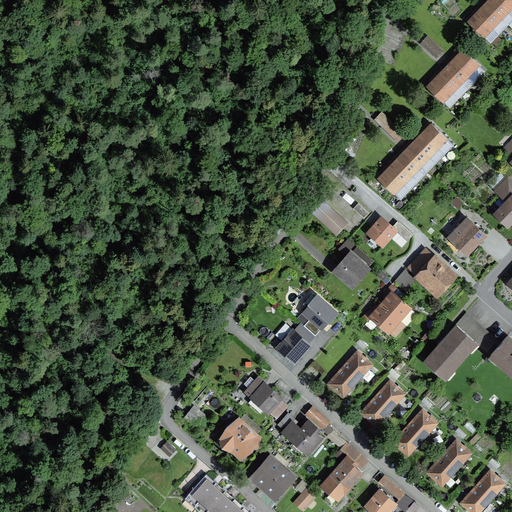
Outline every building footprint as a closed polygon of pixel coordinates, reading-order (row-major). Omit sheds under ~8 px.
[(511,11),(500,0),(484,0),(483,1),(508,24),(511,19),(511,11)] [(511,0),(500,0),(511,11),(511,0)] [(483,1),(475,10),(499,33),(508,24),(483,1)] [(475,10),(466,19),(484,36),(485,36),(491,42),(499,33),(475,10)] [(499,46),(504,39),(498,35),(493,42),(499,46)] [(437,57),(442,51),(427,36),(421,42),(437,57)] [(451,57),(475,80),(484,72),(478,66),(478,65),(461,47),(451,57)] [(443,66),(467,89),(475,80),(451,57),(443,66)] [(434,75),(458,98),(467,89),(443,66),(434,75)] [(444,101),(450,106),(458,98),(434,75),(425,84),(443,101),(444,101)] [(404,135),(381,113),(376,118),(398,141),(404,135)] [(420,130),(444,154),(452,145),(446,139),(447,139),(429,121),(420,130)] [(411,139),(435,162),(444,154),(420,130),(411,139)] [(402,148),(426,172),(435,162),(411,139),(402,148)] [(394,157),(418,180),(426,172),(402,148),(394,157)] [(385,166),(409,189),(418,180),(394,157),(385,166)] [(395,192),(401,198),(409,189),(385,166),(376,176),(394,193),(395,192)] [(490,208),(507,224),(511,218),(511,180),(508,177),(496,190),(507,201),(506,202),(509,204),(503,211),(495,203),(490,208)] [(336,232),(346,222),(323,201),(314,211),(336,232)] [(480,239),(485,235),(467,217),(449,236),(465,252),(479,238),(480,239)] [(383,245),(396,230),(407,240),(413,234),(399,222),(394,228),(381,218),(369,232),(383,245)] [(347,239),(339,248),(344,253),(353,244),(347,239)] [(438,292),(453,276),(424,249),(409,265),(438,292)] [(352,284),(367,268),(351,254),(336,270),(352,284)] [(382,270),(378,275),(383,280),(387,275),(382,270)] [(405,270),(400,275),(411,284),(416,279),(405,270)] [(400,275),(396,280),(406,290),(411,284),(400,275)] [(388,296),(382,304),(399,319),(410,307),(393,292),(396,288),(392,284),(384,293),(388,296)] [(328,323),(337,313),(317,295),(310,303),(311,304),(304,312),(311,318),(304,325),(315,335),(327,322),(328,323)] [(389,331),(399,319),(382,304),(375,311),(371,307),(364,316),(368,320),(371,316),(389,331)] [(444,377),(476,341),(487,352),(497,340),(466,313),(456,324),(457,325),(425,360),(444,377)] [(293,361),(310,343),(294,329),(289,336),(287,334),(282,340),(283,341),(278,348),(293,361)] [(511,373),(511,339),(507,335),(491,354),(511,373)] [(343,367),(357,380),(372,364),(357,351),(343,367)] [(329,383),(343,396),(357,380),(343,367),(329,383)] [(376,396),(390,409),(404,393),(390,380),(376,396)] [(268,410),(280,396),(265,383),(253,397),(268,410)] [(362,412),(376,425),(390,409),(376,396),(362,412)] [(193,406),(184,417),(196,426),(204,415),(193,406)] [(328,424),(330,421),(313,406),(309,410),(327,425),(324,428),(330,433),(333,429),(328,424)] [(408,425),(422,438),(437,422),(422,409),(408,425)] [(260,434),(263,430),(245,413),(223,438),(232,447),(230,449),(239,457),(251,444),(253,446),(257,446),(260,435),(260,434)] [(293,422),(281,435),(290,443),(292,441),(304,452),(306,449),(308,452),(320,438),(312,430),(315,426),(309,421),(301,429),(293,422)] [(394,441),(408,454),(422,438),(408,425),(394,441)] [(442,456),(456,468),(471,452),(456,440),(442,456)] [(347,441),(341,447),(361,465),(366,458),(347,441)] [(162,447),(167,452),(169,450),(172,452),(175,450),(167,442),(162,447)] [(360,473),(351,465),(354,462),(347,456),(320,486),(336,500),(360,473)] [(428,472),(442,484),(456,468),(442,456),(428,472)] [(273,492),(288,475),(271,461),(257,477),(273,492)] [(186,493),(208,469),(201,462),(179,486),(186,493)] [(476,486),(490,499),(504,483),(490,470),(476,486)] [(401,505),(407,510),(415,501),(385,474),(380,480),(404,502),(401,505)] [(198,506),(216,486),(206,477),(188,497),(198,506)] [(204,511),(209,511),(225,494),(216,486),(198,506),(204,511)] [(462,502),(473,511),(478,511),(490,499),(476,486),(462,502)] [(302,508),(312,497),(305,490),(295,502),(302,508)] [(380,490),(368,504),(376,511),(387,511),(395,504),(380,490)] [(124,497),(130,503),(133,499),(128,494),(124,497)] [(225,511),(235,502),(225,494),(209,511),(225,511)] [(425,511),(427,511),(415,501),(407,510),(406,511),(413,511),(415,510),(417,511),(425,511)] [(242,511),(244,510),(235,502),(225,511),(242,511)]
